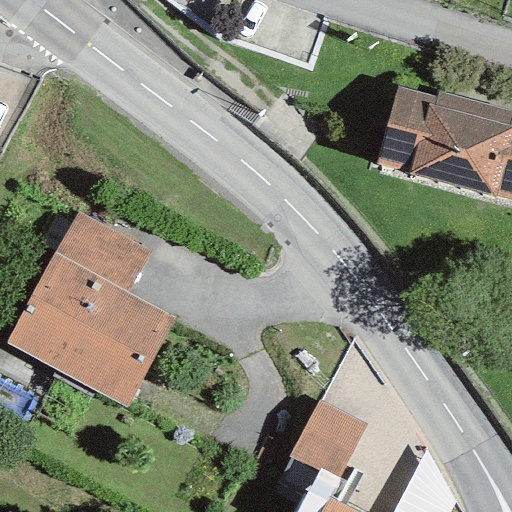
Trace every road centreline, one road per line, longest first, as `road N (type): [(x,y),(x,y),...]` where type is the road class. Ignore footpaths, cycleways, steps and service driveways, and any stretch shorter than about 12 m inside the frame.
road 1 (tertiary): [(65,31),(287,207),(354,280),(502,511)]
road 2 (residential): [(511,51),(343,0)]
